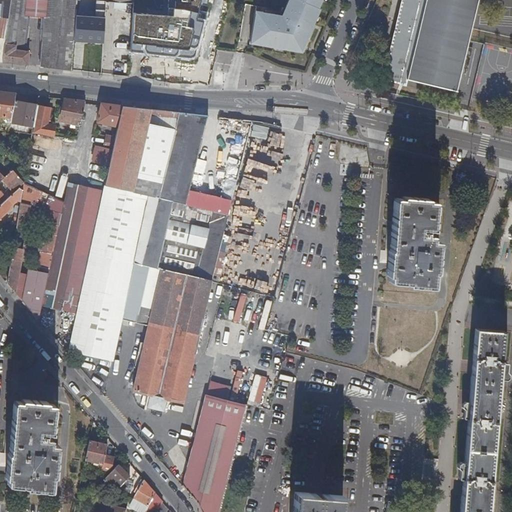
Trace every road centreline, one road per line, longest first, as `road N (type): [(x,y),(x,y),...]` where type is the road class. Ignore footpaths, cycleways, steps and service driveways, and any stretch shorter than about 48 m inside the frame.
road 1 (secondary): [(313,108),(0,78)]
road 2 (residential): [(184,511),(0,295)]
road 3 (secondary): [(511,153),(313,108)]
